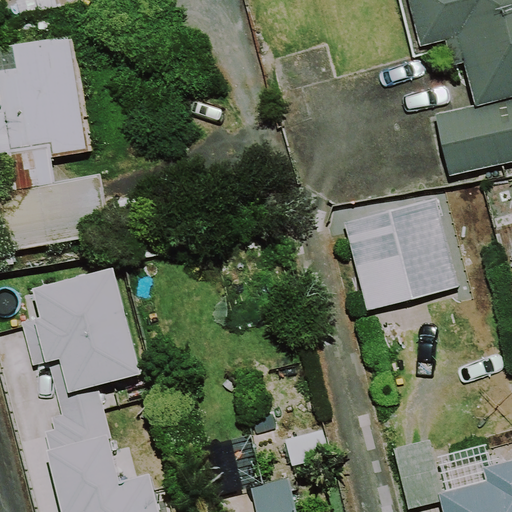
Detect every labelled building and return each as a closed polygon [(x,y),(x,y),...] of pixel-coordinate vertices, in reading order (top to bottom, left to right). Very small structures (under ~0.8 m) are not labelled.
[(511,0),(409,0),(421,46),(447,39),(453,64),(464,61),(475,104),(434,114),(450,175),(511,161),(511,0)] [(91,150),(72,35),(0,46),(0,152),(7,152),(13,189),(55,182),(51,157),(91,150)] [(55,182),(13,189),(0,191),(0,252),(112,233),(101,174),(55,182)] [(459,287),(436,198),(344,222),(367,310),(459,287)] [(83,511),(159,511),(149,473),(120,480),(109,439),(111,438),(97,384),(141,373),(113,266),(33,287),(40,317),(22,321),(33,365),(48,361),(62,414),(51,417),(54,428),(45,431),(49,449),(47,449),(62,511),(80,511),(83,511)] [(285,440),(292,465),(330,455),(323,429),(285,440)] [(213,494),(242,488),(232,440),(203,446),(213,494)] [(488,480),(439,492),(443,511),(511,511),(511,460),(485,467),(488,480)] [(297,511),(290,478),(250,487),(256,511),(297,511)]
